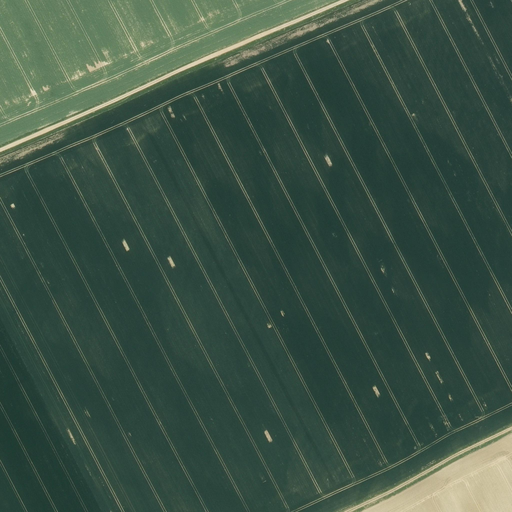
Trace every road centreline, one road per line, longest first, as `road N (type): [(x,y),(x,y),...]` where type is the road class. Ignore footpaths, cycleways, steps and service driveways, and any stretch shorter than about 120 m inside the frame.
road 1 (track): [(334,0),(0,139)]
road 2 (track): [(330,511),(511,425)]
